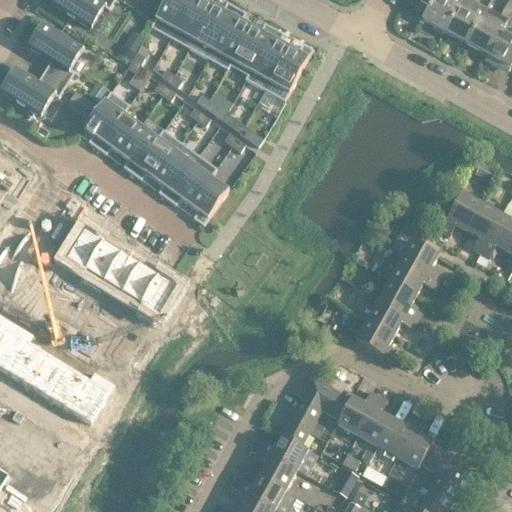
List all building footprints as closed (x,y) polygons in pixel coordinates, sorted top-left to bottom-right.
[(60,0),(56,8),(97,34),(109,13),(115,16),(124,3),(119,0),(94,0),(94,1),(92,0),(60,0)] [(166,0),(150,30),(170,41),(192,0),(166,0)] [(192,0),(170,41),(189,52),(213,7),(204,2),(205,0),(192,0)] [(422,22),(444,34),(457,10),(462,0),(423,0),(421,4),(429,9),(422,22)] [(462,0),(457,10),(444,34),(466,47),(480,22),(486,10),(467,0),(462,0)] [(480,22),(466,47),(488,58),(501,34),(511,14),(511,3),(509,2),(500,18),(486,10),(480,22)] [(213,7),(189,52),(208,62),(236,10),(226,5),(222,13),(213,7)] [(236,10),(208,62),(226,72),(251,28),(242,23),(246,16),(236,10)] [(251,28),(226,72),(227,73),(230,69),(247,78),(244,82),(245,83),(274,31),(264,26),(260,34),(251,28)] [(43,28),(29,50),(51,64),(44,75),(66,89),(74,76),(69,73),(82,52),(43,28)] [(274,31),(245,83),(264,93),(289,49),(279,44),(283,37),(274,31)] [(488,58),(485,64),(499,72),(501,69),(509,74),(511,70),(511,40),(501,34),(488,58)] [(289,49),(264,93),(284,104),(308,61),(309,61),(313,53),(302,47),(298,54),(289,49)] [(127,66),(134,54),(124,48),(117,59),(127,66)] [(140,49),(136,56),(144,60),(145,61),(147,57),(146,52),(140,49)] [(136,56),(131,64),(139,69),(144,60),(136,56)] [(131,64),(126,73),(134,78),(139,69),(131,64)] [(15,72),(1,94),(40,119),(53,98),(58,101),(66,89),(44,75),(37,86),(15,72)] [(161,79),(161,80),(169,85),(174,78),(166,72),(161,79)] [(174,78),(169,85),(177,91),(182,84),(174,78)] [(158,86),(153,93),(162,99),(167,91),(159,85),(158,86)] [(98,87),(89,101),(99,108),(109,95),(98,87)] [(167,91),(162,99),(170,105),(175,98),(175,97),(167,91)] [(110,95),(83,131),(93,138),(88,145),(97,152),(128,108),(110,95)] [(196,104),(196,105),(204,111),(209,104),(201,98),(196,104)] [(76,117),(87,124),(96,110),(85,103),(76,117)] [(209,104),(204,111),(212,117),(213,116),(218,109),(209,104)] [(128,108),(97,152),(106,158),(111,151),(119,157),(140,128),(124,116),(129,109),(128,108)] [(193,111),(189,118),(197,124),(202,117),(194,111),(193,111)] [(202,117),(197,124),(205,130),(210,123),(202,117)] [(232,130),(231,131),(239,136),(245,129),(236,123),(232,130)] [(140,128),(119,157),(128,164),(123,170),(132,177),(163,133),(157,140),(140,128)] [(245,129),(239,136),(247,142),(248,142),(253,135),(245,129)] [(163,133),(132,177),(141,183),(146,177),(154,183),(181,146),(163,133)] [(228,137),(223,144),(232,149),(237,142),(229,136),(228,137)] [(237,142),(232,149),(240,155),(245,148),(237,142)] [(181,146),(154,183),(163,189),(158,196),(167,202),(198,159),(181,146)] [(198,159),(167,202),(176,209),(180,202),(189,208),(216,171),(198,159)] [(473,175),(488,183),(496,170),(481,161),(473,175)] [(216,171),(189,208),(198,214),(193,221),(203,229),(209,221),(208,221),(209,219),(228,192),(211,180),(217,172),(216,171)] [(455,228),(468,235),(483,208),(461,197),(448,224),(441,236),(448,240),(455,228)] [(502,219),(483,208),(468,235),(480,242),(473,254),(480,258),(502,219)] [(511,249),(511,224),(502,219),(480,258),(489,262),(495,250),(508,257),(511,249)] [(84,233),(65,264),(85,275),(104,244),(84,233)] [(400,264),(414,272),(439,285),(443,278),(431,271),(439,258),(412,243),(400,264)] [(104,244),(85,275),(103,287),(122,256),(104,244)] [(122,256),(103,287),(121,298),(140,267),(122,256)] [(439,285),(414,272),(400,264),(389,284),(416,299),(423,287),(434,294),(439,285)] [(140,267),(121,298),(140,309),(159,278),(140,267)] [(0,277),(0,287),(5,291),(10,283),(0,277)] [(159,278),(140,309),(159,321),(178,290),(159,278)] [(10,283),(5,291),(16,297),(20,290),(10,283)] [(389,284),(378,305),(416,326),(421,317),(410,311),(416,299),(389,284)] [(58,295),(54,303),(64,309),(68,301),(58,295)] [(68,301),(64,309),(74,315),(79,308),(68,301)] [(41,302),(36,310),(46,316),(51,309),(41,302)] [(367,324),(380,332),(394,339),(401,327),(412,333),(416,326),(378,305),(367,324)] [(51,309),(46,316),(56,323),(61,315),(51,309)] [(95,318),(90,325),(100,332),(105,324),(95,318)] [(105,324),(100,332),(111,338),(115,330),(105,324)] [(387,351),(394,339),(380,332),(367,324),(355,345),(382,360),(394,365),(399,357),(387,351)] [(82,327),(77,335),(87,341),(92,334),(82,327)] [(7,334),(0,345),(0,372),(8,378),(27,347),(7,334)] [(92,334),(87,341),(97,348),(102,340),(92,334)] [(131,344),(127,351),(137,358),(141,350),(131,344)] [(27,347),(8,378),(29,390),(48,359),(27,347)] [(127,351),(122,359),(132,365),(137,358),(127,351)] [(48,359),(29,390),(49,403),(68,372),(48,359)] [(68,372),(49,403),(70,415),(89,385),(68,372)] [(314,382),(303,402),(323,413),(340,422),(351,403),(314,382)] [(89,385),(70,415),(91,428),(110,398),(89,385)] [(351,403),(340,422),(338,427),(358,438),(380,399),(372,395),(365,407),(353,400),(351,403)] [(380,399),(358,438),(378,449),(393,422),(382,416),(388,404),(380,399)] [(303,402),(281,438),(302,450),(310,436),(328,446),(331,440),(321,434),(313,430),(316,425),(323,413),(303,402)] [(393,422),(378,449),(398,460),(419,421),(411,417),(405,429),(393,422)] [(419,421),(398,460),(419,471),(421,467),(432,448),(434,445),(421,438),(428,426),(419,421)] [(313,430),(321,434),(324,429),(316,425),(313,430)] [(318,459),(302,450),(281,438),(274,451),(263,445),(258,454),(297,474),(307,479),(318,459)] [(446,511),(470,469),(432,448),(421,467),(439,476),(429,495),(411,484),(407,490),(425,501),(419,511),(416,511),(401,504),(396,511),(446,511)] [(265,467),(258,480),(286,495),(297,474),(258,454),(254,461),(265,467)] [(358,464),(345,457),(340,466),(353,473),(358,464)] [(382,488),(388,478),(368,467),(362,477),(382,488)] [(389,476),(388,478),(382,488),(401,498),(408,487),(389,476)] [(288,511),(295,500),(286,495),(258,480),(252,490),(235,481),(230,490),(236,494),(268,511),(288,511)] [(350,490),(341,485),(335,495),(345,500),(350,490)] [(356,493),(351,503),(361,508),(366,499),(356,493)] [(240,511),(268,511),(236,494),(232,501),(243,507),(240,511)]
